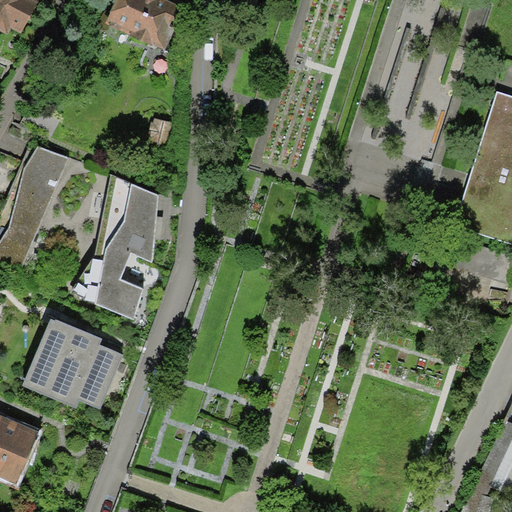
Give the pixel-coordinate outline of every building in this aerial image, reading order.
[(44,0),(0,0),(0,33),(6,37),(9,30),(24,37),(44,0)] [(188,10),(167,0),(117,0),(105,26),(166,55),(188,10)] [(511,99),(498,95),(452,228),(511,245),(511,99)] [(64,116),(33,101),(22,125),(52,140),(64,116)] [(184,131),(155,120),(138,161),(168,173),(184,131)] [(69,162),(30,147),(0,211),(0,263),(22,272),(69,162)] [(158,197),(113,177),(98,254),(70,294),(134,322),(145,292),(121,282),(133,255),(153,265),(155,259),(158,197)] [(103,339),(51,317),(23,385),(76,407),(79,400),(101,409),(123,355),(100,345),(103,339)] [(38,431),(0,414),(0,475),(16,483),(38,431)] [(511,422),(505,420),(460,511),(511,511),(511,422)]
